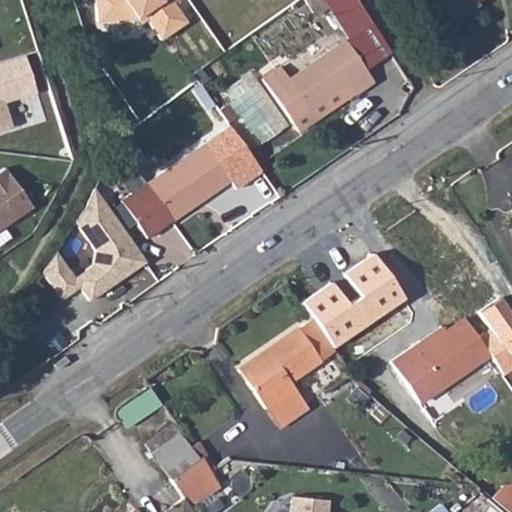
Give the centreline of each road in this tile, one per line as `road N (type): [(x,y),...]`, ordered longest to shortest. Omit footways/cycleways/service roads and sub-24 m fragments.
road 1 (tertiary): [(0,440),(511,85)]
road 2 (unknown): [(94,372),(158,500)]
